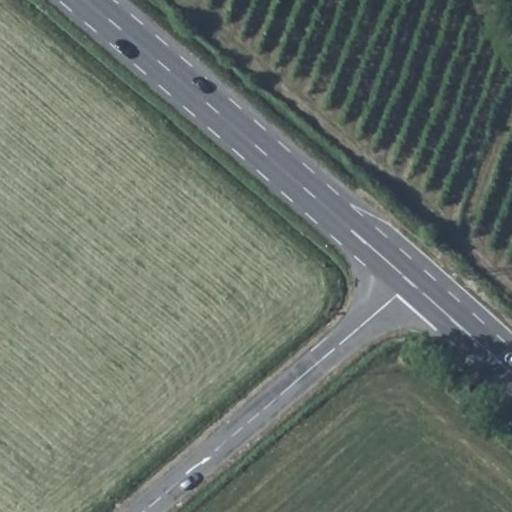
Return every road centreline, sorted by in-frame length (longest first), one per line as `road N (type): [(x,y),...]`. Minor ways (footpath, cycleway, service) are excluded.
road 1 (primary): [(412,279),(84,0)]
road 2 (tertiary): [(145,511),(412,279)]
road 3 (primary): [(511,367),(412,279)]
